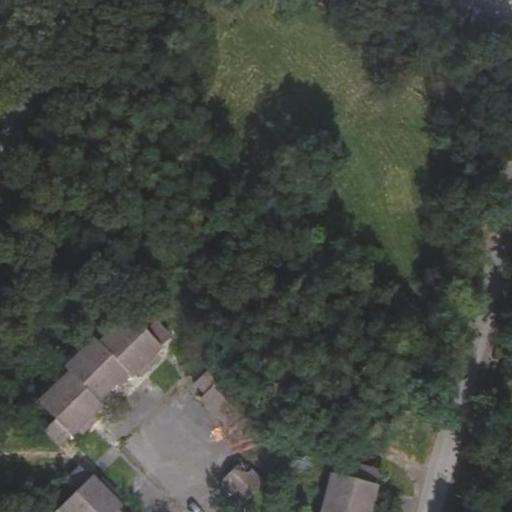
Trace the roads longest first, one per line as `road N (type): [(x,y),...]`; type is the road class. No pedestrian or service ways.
road 1 (residential): [(431,511),(511,192)]
road 2 (tertiary): [(0,181),(62,0)]
